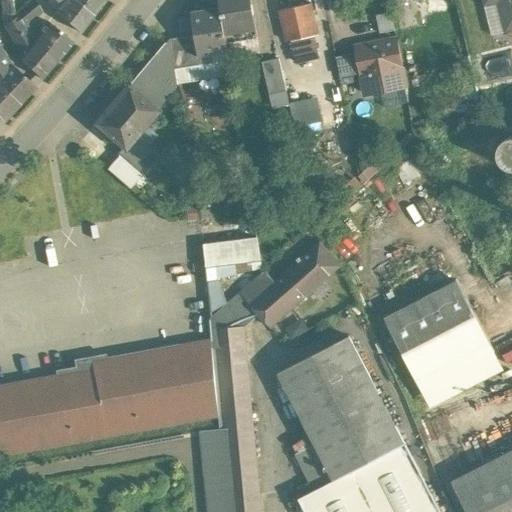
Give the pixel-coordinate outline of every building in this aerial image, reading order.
[(72,40),(47,20),(41,27),(34,16),(42,10),(35,0),(29,0),(17,13),(18,15),(32,38),(57,58),(72,40)] [(93,13),(77,0),(62,0),(59,4),(54,10),(79,30),(93,13)] [(103,0),(77,0),(93,13),(103,0)] [(219,0),(220,7),(225,35),(256,29),(251,0),(219,0)] [(511,0),(485,0),(486,3),(497,0),(499,0),(506,29),(511,27),(511,0)] [(311,3),(280,10),(287,41),(318,34),(311,3)] [(220,7),(191,11),(195,34),(198,56),(212,54),(228,51),(225,35),(220,7)] [(13,8),(5,16),(8,23),(17,16),(13,8)] [(57,58),(32,38),(18,15),(17,16),(8,23),(6,25),(21,52),(18,56),(42,77),(57,58)] [(195,34),(182,36),(186,67),(214,62),(212,54),(198,56),(195,34)] [(175,68),(186,67),(182,36),(170,38),(175,68)] [(155,111),(177,85),(176,78),(175,68),(170,38),(169,37),(127,87),(155,111)] [(398,39),(355,47),(356,53),(360,72),(360,74),(362,74),(366,93),(405,86),(401,66),(403,66),(398,39)] [(12,63),(0,48),(0,71),(2,74),(12,63)] [(214,62),(186,67),(175,68),(176,78),(231,69),(228,51),(212,54),(214,62)] [(356,53),(338,56),(342,76),(360,72),(356,53)] [(279,57),(262,61),(270,94),(286,90),(279,57)] [(36,83),(13,62),(12,63),(2,74),(0,75),(0,82),(20,100),(36,83)] [(20,100),(0,82),(0,112),(4,117),(20,100)] [(127,87),(126,86),(95,123),(123,147),(124,148),(135,135),(155,111),(127,87)] [(296,121),(321,120),(320,98),(295,99),(296,121)] [(159,156),(135,135),(124,148),(123,147),(118,153),(143,174),(159,156)] [(511,136),(508,137),(502,141),(499,146),(498,153),(499,159),(503,164),(508,168),(511,168),(511,136)] [(511,193),(483,209),(511,265),(511,193)] [(198,196),(186,197),(188,220),(200,219),(198,196)] [(257,235),(202,240),(206,276),(211,276),(213,304),(223,303),(220,271),(260,266),(257,235)] [(275,281),(265,270),(241,291),(259,313),(271,326),(341,265),(320,241),(275,281)] [(458,279),(386,318),(423,388),(495,349),(458,279)] [(241,291),(210,319),(211,339),(212,347),(216,347),(216,346),(222,345),(220,327),(244,326),(259,313),(241,291)] [(244,326),(220,327),(222,345),(216,346),(216,347),(219,389),(220,389),(249,386),(244,326)] [(350,336),(279,373),(315,444),(334,479),(334,480),(353,470),(405,443),(350,336)] [(211,339),(91,361),(91,363),(104,436),(219,415),(212,347),(211,339)] [(0,454),(104,436),(91,363),(76,366),(78,372),(0,385),(0,454)] [(260,511),(249,386),(220,389),(231,511),(260,511)] [(440,511),(405,443),(353,470),(375,511),(440,511)] [(334,479),(315,444),(298,453),(315,485),(334,479)] [(511,511),(511,449),(452,481),(467,511),(511,511)] [(375,511),(353,470),(334,480),(299,498),(305,511),(375,511)]
